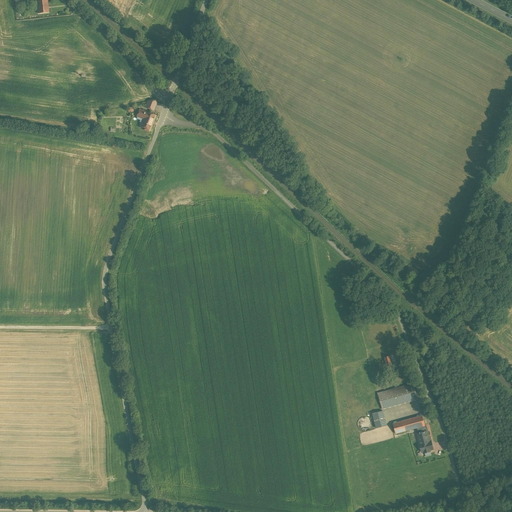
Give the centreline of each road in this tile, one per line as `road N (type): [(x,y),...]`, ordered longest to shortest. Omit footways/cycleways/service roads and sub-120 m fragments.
road 1 (unclassified): [(162,117),(104,271),(145,511)]
road 2 (unclassified): [(162,117),(210,130),(375,284),(431,399)]
road 3 (unclassified): [(205,0),(162,117)]
